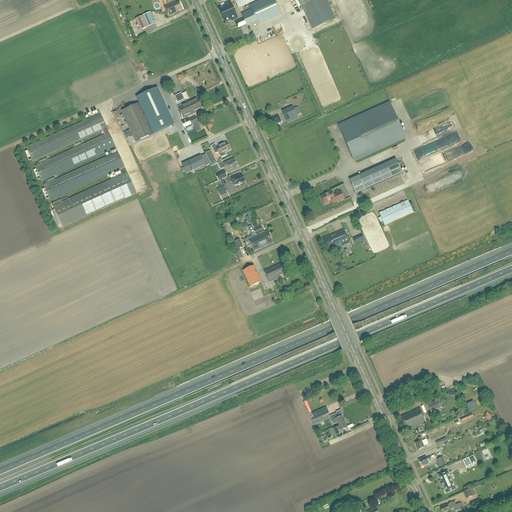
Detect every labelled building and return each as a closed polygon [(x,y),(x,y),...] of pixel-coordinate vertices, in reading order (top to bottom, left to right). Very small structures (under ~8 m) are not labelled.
[(166,0),(168,6),(164,7),(169,17),(174,15),(174,14),(179,12),(178,11),(182,10),(179,2),(176,4),(174,1),(175,1),(174,0),(166,0)] [(234,0),(239,9),(258,0),(234,0)] [(282,15),(274,0),(262,0),(250,6),(259,26),(282,15)] [(298,0),(311,30),(335,20),(326,0),(298,0)] [(224,5),(225,6),(219,9),(221,14),(222,14),(224,17),(223,18),(225,23),(231,20),(232,21),(238,19),(230,2),(224,5)] [(256,23),(252,15),(251,10),(241,14),(247,27),(256,23)] [(150,13),(142,16),(135,19),(141,31),(148,28),(155,24),(150,13)] [(230,31),(241,26),(239,21),(234,23),(233,21),(227,24),(230,31)] [(136,142),(153,134),(153,135),(175,125),(158,88),(137,98),(139,104),(122,111),(131,130),(124,133),(127,138),(133,135),(136,142)] [(178,103),(184,100),(181,93),(175,96),(178,103)] [(178,108),(177,108),(180,114),(202,103),(201,101),(202,101),(200,98),(199,97),(178,108)] [(180,114),(183,120),(188,118),(201,111),(201,110),(205,108),(202,103),(180,114)] [(354,162),(405,139),(390,104),(339,127),(354,162)] [(33,162),(103,131),(105,135),(35,167),(42,181),(115,148),(106,129),(107,129),(100,115),(27,148),(33,162)] [(273,127),(282,123),(278,116),(266,121),(269,127),(273,126),(273,127)] [(184,128),(192,125),(192,126),(198,123),(196,117),(189,120),(189,119),(181,122),(184,128)] [(215,144),(211,146),(215,155),(219,153),(220,155),(221,158),(222,157),(226,156),(225,153),(231,150),(227,143),(217,148),(215,144)] [(463,143),(423,160),(426,168),(466,151),(465,148),(463,143)] [(44,186),(51,200),(124,167),(117,152),(44,186)] [(211,152),(206,154),(210,161),(214,159),(211,152)] [(206,165),(201,156),(182,165),(186,174),(206,165)] [(228,167),(230,170),(238,166),(235,159),(223,164),(222,162),(218,164),(221,170),(228,167)] [(122,175),(54,206),(63,227),(136,194),(125,169),(120,171),(122,175)] [(218,181),(227,176),(224,171),(216,175),(218,181)] [(245,182),(243,177),(240,178),(239,176),(231,180),(229,176),(227,177),(230,183),(232,183),(236,182),(237,185),(245,182)] [(356,194),(365,190),(359,176),(350,180),(356,194)] [(327,194),(328,194),(321,197),(325,205),(332,201),(333,204),(344,199),(341,192),(334,196),(332,192),(327,194)] [(379,214),(381,218),(378,219),(380,223),(383,222),(384,226),(413,213),(408,201),(379,214)] [(262,234),(249,240),(254,252),(273,243),(268,232),(265,233),(265,232),(264,233),(261,227),(255,230),(255,231),(254,232),(255,235),(261,232),(262,234)] [(344,229),(323,239),(328,251),(329,251),(330,255),(335,253),(334,250),(340,247),(341,248),(350,243),(344,229)] [(243,248),(240,240),(235,242),(238,250),(243,248)] [(264,271),(269,283),(284,276),(283,275),(287,274),(282,263),(264,271)] [(255,264),(244,269),(251,287),(263,282),(255,264)] [(441,409),(438,403),(428,407),(431,413),(441,409)] [(315,420),(321,417),(321,416),(328,412),(326,408),(312,414),(315,419),(315,420)] [(409,430),(426,422),(420,409),(401,417),(406,430),(409,429),(409,430)] [(338,425),(345,422),(342,416),(338,418),(336,413),(336,414),(330,417),(333,425),(337,423),(338,425)] [(345,422),(338,425),(339,427),(333,430),(336,437),(344,433),(342,430),(347,428),(345,422)] [(426,440),(423,441),(421,437),(418,438),(419,441),(415,443),(418,450),(424,447),(424,446),(428,444),(426,440)] [(448,442),(446,438),(436,442),(438,447),(448,442)] [(427,458),(426,457),(422,459),(419,460),(422,466),(425,465),(429,464),(428,462),(432,460),(430,457),(427,458)] [(446,464),(443,457),(437,460),(440,467),(446,464)] [(442,482),(441,482),(440,483),(443,488),(444,487),(447,493),(455,489),(447,472),(439,476),(442,482)] [(466,499),(473,496),(470,489),(463,492),(466,499)] [(448,505),(447,504),(440,508),(441,511),(447,511),(450,511),(450,510),(455,508),(456,511),(461,509),(463,509),(463,507),(462,504),(460,503),(458,504),(455,505),(454,503),(453,503),(452,503),(452,502),(449,504),(449,505),(448,505)]
